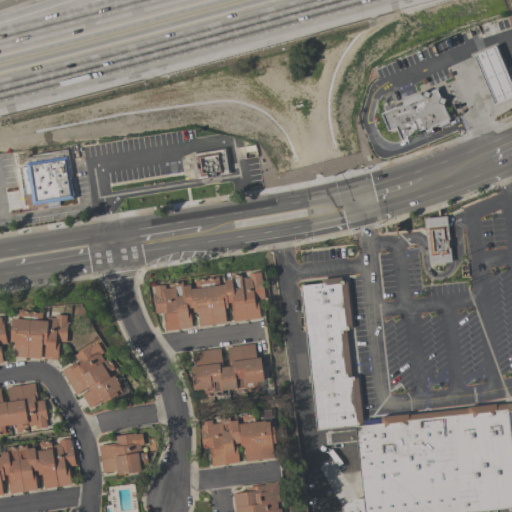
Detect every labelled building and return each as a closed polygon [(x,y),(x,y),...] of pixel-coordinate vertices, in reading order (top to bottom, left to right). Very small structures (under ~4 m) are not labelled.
[(511,87),(511,95),(493,104),(472,55),(494,45),(511,87)] [(397,103),(425,91),(425,92),(436,87),(441,98),(444,99),(444,102),(452,120),(423,133),(421,129),(407,135),(409,139),(399,144),(395,135),(398,134),(395,127),(388,131),(380,113),(398,105),(397,103)] [(66,148),(71,177),(69,177),(73,198),(58,201),(58,204),(46,206),(46,203),(31,205),(29,193),(24,194),(20,167),(25,166),(24,163),(28,162),(27,155),(66,148)] [(224,148),(228,174),(194,179),(190,153),(224,148)] [(446,215),(451,261),(429,264),(424,218),(446,215)] [(191,327),(164,330),(162,312),(154,313),(152,293),(154,293),(153,285),(164,284),(164,288),(172,287),(171,282),(181,281),(182,285),(191,284),(190,280),(217,276),(218,284),(224,283),(223,279),(230,279),(230,274),(240,273),(241,278),(248,277),(248,273),(259,272),(260,279),(262,278),(264,296),(257,297),(259,317),(232,321),(230,302),(226,303),(227,307),(223,308),(225,322),(198,326),(196,311),(192,312),(192,307),(188,307),(191,327)] [(316,430),(299,285),(321,283),(320,279),(340,276),(341,280),(342,280),(342,281),(346,280),(351,328),(348,328),(348,329),(345,330),(350,375),(352,375),(353,377),(356,376),(362,424),(354,425),(316,430)] [(18,310),(42,311),(41,319),(46,320),(46,317),(55,317),(55,314),(66,315),(65,321),(67,321),(65,341),(58,341),(57,360),(43,359),(44,344),(41,344),(40,358),(12,356),(13,342),(9,341),(11,318),(18,318),(18,310)] [(61,371),(76,361),(73,355),(90,344),(91,345),(96,342),(102,352),(99,354),(103,361),(107,358),(114,368),(106,373),(109,377),(113,375),(119,384),(118,385),(120,388),(115,391),(116,394),(102,402),(101,400),(88,407),(81,394),(89,389),(87,386),(75,394),(61,371)] [(192,351),(219,348),(221,366),(229,365),(226,347),(253,343),(255,357),(259,357),(263,380),(256,381),(257,389),(235,392),(235,388),(221,390),(221,394),(200,397),(199,389),(193,390),(189,366),(194,365),(192,351)] [(6,387),(33,382),(36,398),(35,398),(36,400),(43,399),(46,419),(44,419),(46,427),(34,428),(34,424),(26,426),(27,430),(15,432),(14,424),(9,425),(8,424),(3,425),(4,433),(0,433),(0,394),(1,401),(5,401),(8,401),(6,387)] [(380,422),(379,416),(407,413),(407,414),(466,408),(466,407),(494,403),(495,405),(511,402),(511,506),(461,511),(341,511),(341,507),(355,498),(362,498),(354,425),(362,424),(380,422)] [(238,462),(211,465),(209,448),(201,448),(199,428),(200,428),(199,421),(210,419),(211,424),(219,423),(218,417),(228,416),(229,420),(236,419),(237,423),(242,423),(241,415),(253,413),(254,421),(264,420),(264,421),(269,421),(269,422),(273,422),(275,442),(271,443),(273,457),(245,461),(243,447),(240,447),(239,442),(236,443),(238,462)] [(114,435),(134,432),(135,434),(141,433),(143,444),(139,445),(140,453),(145,452),(147,463),(139,465),(140,471),(117,475),(116,470),(101,472),(97,446),(115,443),(114,435)] [(0,480),(2,494),(0,494),(0,447),(25,444),(26,448),(33,446),(34,450),(39,449),(38,442),(49,440),(50,445),(58,443),(57,440),(69,438),(70,445),(71,445),(74,465),(67,466),(70,484),(43,488),(41,473),(37,474),(37,469),(33,470),(36,489),(9,493),(6,474),(3,475),(3,479),(0,480)] [(234,511),(232,493),(248,491),(247,486),(264,484),(264,483),(277,482),(280,501),(276,501),(277,509),(280,508),(280,511),(234,511)]
